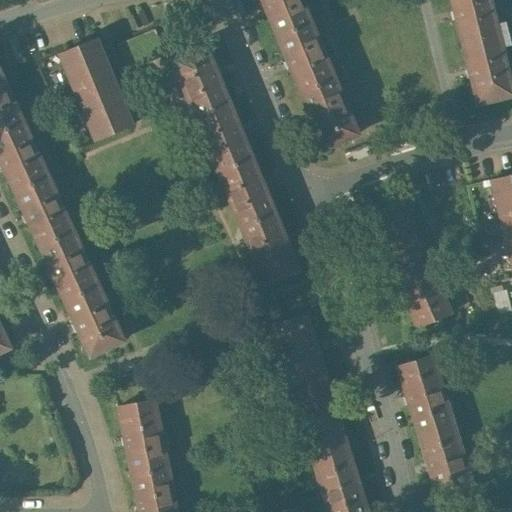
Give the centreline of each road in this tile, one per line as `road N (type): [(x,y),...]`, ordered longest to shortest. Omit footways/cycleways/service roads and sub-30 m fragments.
road 1 (residential): [(300,200),(395,454),(405,511)]
road 2 (residential): [(109,504),(75,404),(0,239)]
road 3 (residential): [(300,200),(511,133)]
road 4 (residential): [(213,0),(300,200)]
